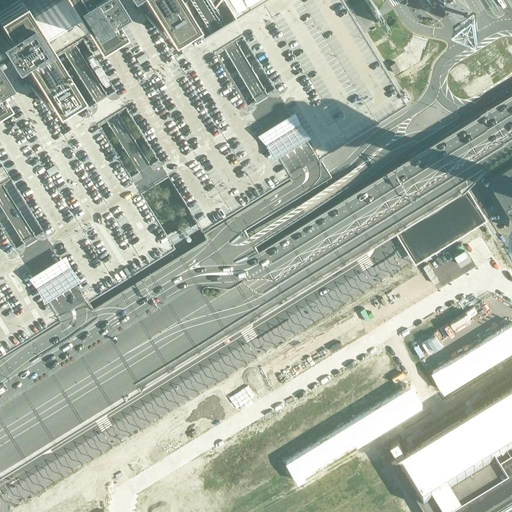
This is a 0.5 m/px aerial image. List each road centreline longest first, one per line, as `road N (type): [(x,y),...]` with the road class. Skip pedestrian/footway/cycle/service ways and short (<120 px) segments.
road 1 (primary): [(0,431),(511,115)]
road 2 (tertiary): [(0,425),(413,172),(432,137),(470,112)]
road 3 (tertiary): [(434,86),(342,172),(0,371)]
road 4 (primary): [(176,280),(258,261),(511,105)]
road 5 (primary): [(0,390),(176,280)]
road 6 (primary): [(176,280),(228,227),(303,180),(305,166)]
